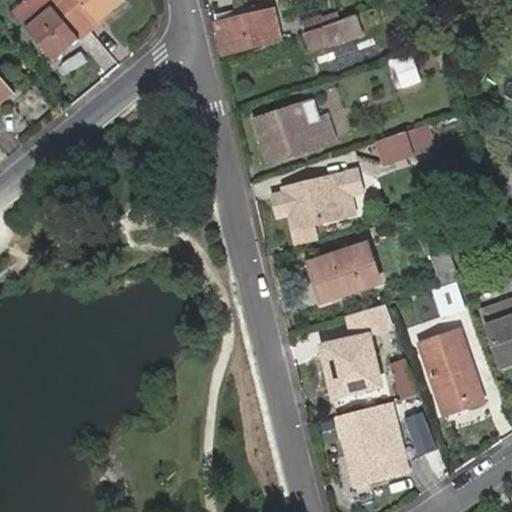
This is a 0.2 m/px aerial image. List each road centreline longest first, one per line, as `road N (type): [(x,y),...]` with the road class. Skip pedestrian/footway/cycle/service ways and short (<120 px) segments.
road 1 (residential): [(196,54),(311,511)]
road 2 (residential): [(0,200),(164,69),(196,54)]
